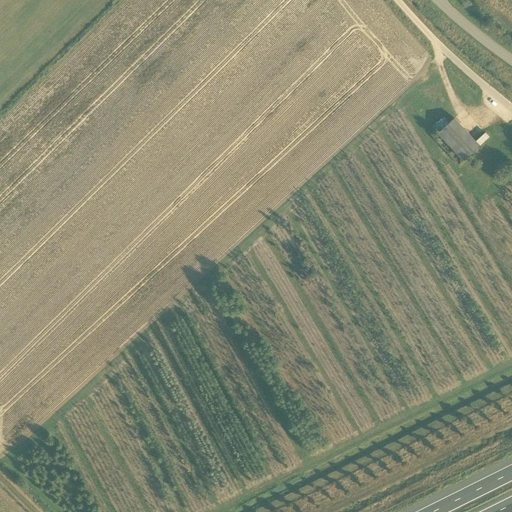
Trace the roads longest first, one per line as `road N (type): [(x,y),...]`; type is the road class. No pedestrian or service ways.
road 1 (track): [(0,461),(447,53)]
road 2 (track): [(292,511),(511,401)]
